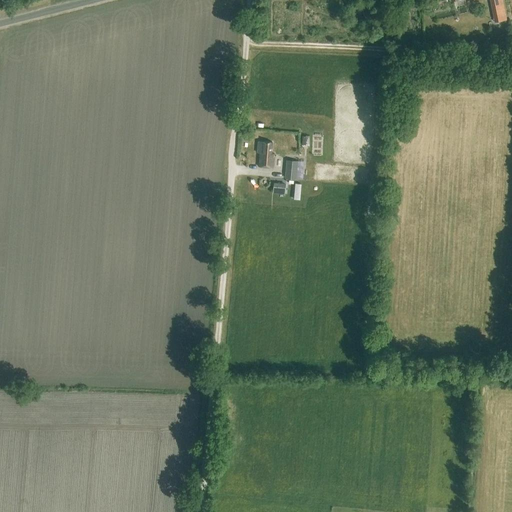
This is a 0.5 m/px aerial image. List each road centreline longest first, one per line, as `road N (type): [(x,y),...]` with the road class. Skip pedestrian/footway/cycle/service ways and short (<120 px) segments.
road 1 (track): [(201,511),(245,44)]
road 2 (track): [(511,52),(245,44)]
